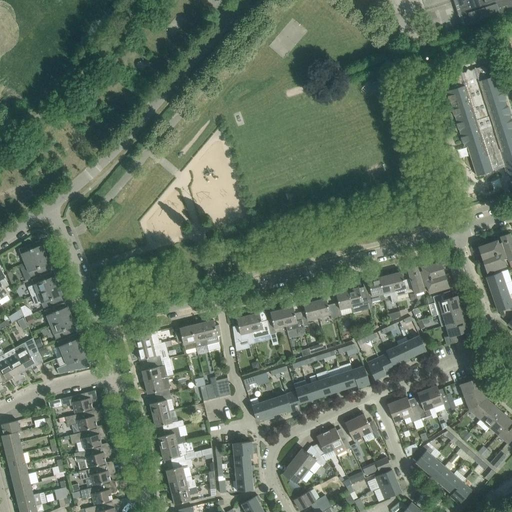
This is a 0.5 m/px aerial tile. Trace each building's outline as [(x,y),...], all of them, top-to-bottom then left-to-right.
[(462,26),(462,27),(471,24),(472,25),(500,16),(500,14),(504,13),(505,15),(511,12),(511,0),(456,0),(464,25),(462,26)] [(503,32),(503,33),(504,37),(511,34),(511,28),(505,30),(504,31),(503,32)] [(455,89),(447,91),(465,147),(469,146),(478,176),(490,172),(490,171),(504,167),(507,177),(511,175),(511,176),(511,175),(511,121),(497,75),(490,78),(486,68),(486,67),(485,67),(485,66),(484,66),(476,69),(475,68),(474,69),(462,73),(461,72),(460,74),(453,76),(452,77),(452,78),(451,78),(452,79),(455,89)] [(487,272),(497,269),(506,266),(503,258),(507,256),(509,261),(511,259),(511,239),(510,233),(500,237),(502,243),(499,244),(497,240),(484,245),(483,242),(476,245),(479,254),(481,253),(487,272)] [(19,249),(23,258),(24,262),(46,253),(43,248),(42,249),(39,241),(19,249)] [(46,253),(24,262),(30,277),(41,273),(50,269),(47,261),(48,260),(46,253)] [(417,266),(407,269),(410,279),(414,292),(415,293),(424,290),(423,286),(427,285),(430,293),(449,287),(443,268),(445,268),(442,259),(434,261),(435,263),(422,267),(423,271),(419,272),(417,266)] [(10,268),(5,270),(11,284),(12,286),(17,285),(10,268)] [(0,300),(9,295),(4,288),(9,285),(5,278),(5,277),(1,270),(0,270),(0,300)] [(28,287),(32,295),(58,284),(56,279),(54,280),(51,272),(42,275),(31,280),(34,285),(28,287)] [(402,272),(390,274),(396,296),(414,292),(410,279),(404,280),(402,272)] [(487,280),(490,288),(505,283),(501,272),(484,278),(485,280),(487,280)] [(396,296),(390,274),(379,277),(384,296),(390,295),(392,303),(397,301),(396,296)] [(369,286),(364,287),(366,293),(370,308),(371,308),(372,303),(380,301),(380,300),(385,299),(384,296),(379,277),(368,280),(369,286)] [(505,283),(490,288),(493,297),(491,298),(492,301),(509,295),(505,283)] [(58,284),(32,295),(36,305),(41,303),(43,308),(54,304),(63,300),(60,292),(61,291),(58,284)] [(359,287),(347,290),(351,306),(353,313),(370,308),(366,293),(360,294),(359,287)] [(338,302),(333,304),(337,318),(342,317),(340,309),(351,306),(347,290),(336,293),(338,302)] [(450,291),(432,297),(427,298),(429,305),(434,303),(438,315),(461,308),(458,297),(458,296),(452,298),(450,291)] [(511,303),(509,295),(492,301),(492,303),(495,302),(498,311),(500,311),(502,315),(511,307),(511,303)] [(326,298),(315,301),(319,317),(330,314),(331,319),(337,318),(333,304),(328,305),(326,298)] [(305,311),(300,312),(303,327),(309,325),(308,320),(319,317),(315,301),(303,304),(305,311)] [(44,311),(50,324),(71,315),(69,310),(67,311),(64,302),(44,311)] [(21,306),(24,316),(30,314),(28,304),(21,306)] [(293,306),(282,309),(286,326),(287,331),(297,329),(298,333),(305,331),(303,327),(300,312),(295,313),(293,306)] [(511,307),(502,315),(509,322),(508,323),(511,327),(511,307)] [(461,308),(438,315),(441,326),(445,325),(445,326),(465,320),(461,308)] [(272,319),(267,321),(270,335),(273,345),(278,344),(275,329),(286,326),(282,309),(270,312),(272,319)] [(400,311),(394,313),(388,314),(390,321),(401,316),(400,311)] [(259,312),(248,315),(254,339),(265,336),(270,335),(267,321),(262,322),(259,312)] [(71,315),(50,324),(56,339),(76,331),(72,323),(74,322),(71,315)] [(254,339),(248,315),(236,318),(238,325),(233,327),(237,341),(248,338),(249,344),(255,343),(254,339)] [(17,321),(22,330),(28,327),(23,318),(17,321)] [(214,320),(202,323),(207,345),(219,342),(217,336),(221,335),(219,325),(215,326),(214,320)] [(465,320),(445,326),(448,337),(444,338),(446,344),(464,339),(462,333),(468,331),(468,330),(465,320)] [(202,323),(191,325),(196,348),(207,345),(202,323)] [(396,323),(388,326),(390,330),(391,330),(393,336),(400,333),(396,323)] [(174,329),(177,339),(178,344),(183,343),(185,350),(196,348),(191,325),(174,329)] [(365,326),(357,329),(359,336),(367,332),(365,326)] [(150,333),(135,337),(134,337),(137,349),(165,342),(161,343),(161,340),(159,340),(157,331),(150,333)] [(57,342),(63,355),(84,346),(82,341),(80,341),(77,333),(57,342)] [(368,336),(361,339),(356,341),(359,346),(370,340),(368,336)] [(420,336),(409,341),(415,355),(423,351),(425,353),(427,352),(420,336)] [(23,343),(15,348),(17,353),(27,370),(32,367),(35,373),(39,371),(37,366),(43,362),(35,343),(33,338),(23,343)] [(40,338),(35,341),(38,348),(43,346),(40,338)] [(319,344),(308,347),(309,348),(311,354),(327,348),(324,339),(318,341),(319,344)] [(409,341),(398,346),(405,362),(408,361),(407,359),(415,355),(409,341)] [(165,342),(137,349),(140,360),(147,358),(148,364),(162,361),(162,360),(169,359),(166,348),(165,342)] [(355,344),(345,347),(348,355),(352,354),(352,353),(358,351),(355,344)] [(38,349),(41,355),(48,352),(45,346),(38,349)] [(66,364),(56,368),(59,374),(90,367),(85,354),(87,353),(84,346),(63,355),(66,364)] [(398,346),(388,350),(395,364),(402,361),(403,363),(405,362),(398,346)] [(15,348),(5,353),(21,381),(22,382),(26,379),(24,376),(22,375),(21,375),(20,374),(27,370),(17,353),(15,348)] [(309,348),(301,351),(303,356),(311,354),(309,348)] [(388,354),(379,358),(387,374),(390,372),(388,367),(395,364),(388,350),(386,351),(388,354)] [(334,351),(323,354),(324,359),(325,362),(336,358),(335,356),(334,351)] [(21,381),(5,353),(0,356),(0,366),(8,380),(11,379),(15,386),(22,382),(21,381)] [(367,363),(371,370),(375,380),(387,374),(379,358),(367,363)] [(142,371),(145,382),(168,377),(165,365),(163,365),(162,361),(148,364),(149,369),(142,371)] [(251,364),(253,370),(260,368),(258,361),(251,364)] [(364,366),(353,370),(358,387),(370,383),(364,366)] [(353,370),(342,374),(346,388),(355,385),(356,388),(358,387),(353,370)] [(256,380),(258,386),(269,382),(266,372),(262,374),(255,376),(256,380)] [(342,374),(330,377),(335,394),(338,394),(337,391),(346,388),(342,374)] [(216,383),(215,376),(210,377),(212,384),(205,385),(209,400),(220,397),(216,383)] [(256,380),(255,376),(243,380),(245,386),(246,389),(258,386),(256,380)] [(168,377),(145,382),(148,393),(155,392),(156,397),(170,394),(169,388),(170,388),(168,377)] [(330,377),(319,381),(324,395),(332,393),(333,395),(335,394),(330,377)] [(216,383),(220,397),(231,394),(227,378),(216,380),(216,383)] [(479,378),(460,385),(464,396),(483,389),(478,378),(479,378)] [(319,381),(307,385),(313,402),(315,401),(314,398),(324,395),(319,381)] [(200,387),(204,401),(209,400),(205,385),(200,387)] [(307,385),(296,389),(301,403),(309,400),(310,403),(313,402),(307,385)] [(437,385),(427,389),(434,407),(443,403),(446,409),(451,407),(449,402),(448,398),(442,400),(437,385)] [(422,406),(417,408),(421,419),(431,415),(429,409),(434,407),(427,389),(417,393),(422,406)] [(483,389),(464,396),(469,410),(487,398),(486,397),(486,398),(483,389)] [(94,391),(61,399),(63,408),(73,405),(75,413),(83,411),(93,408),(91,402),(96,401),(98,399),(95,397),(94,391)] [(295,405),(301,403),(297,391),(296,391),(286,394),(291,412),(297,410),(295,405)] [(150,404),(153,416),(170,412),(169,411),(174,410),(170,394),(156,397),(157,402),(150,404)] [(286,394),(274,398),(279,413),(288,410),(289,412),(291,412),(286,394)] [(407,397),(397,400),(404,418),(410,416),(412,422),(421,419),(417,408),(412,410),(407,397)] [(274,398),(263,402),(269,419),(272,418),(271,415),(279,413),(274,398)] [(487,398),(469,410),(480,419),(493,404),(486,398),(487,398)] [(397,400),(387,404),(394,422),(404,418),(397,400)] [(263,402),(252,405),(257,420),(266,417),(266,420),(269,419),(263,402)] [(484,423),(481,427),(486,431),(489,427),(502,412),(493,404),(480,419),(481,419),(484,423)] [(65,417),(59,418),(60,421),(66,420),(67,426),(72,425),(74,432),(97,427),(96,420),(101,419),(102,417),(100,415),(98,409),(93,410),(65,417)] [(170,412),(153,416),(156,427),(163,425),(164,430),(178,427),(184,425),(183,420),(172,423),(170,412)] [(502,412),(489,427),(498,435),(511,420),(502,412)] [(364,414),(354,418),(362,436),(365,441),(374,437),(372,433),(372,431),(364,414)] [(36,426),(46,424),(45,419),(44,418),(34,420),(36,426)] [(362,436),(354,418),(345,423),(353,440),(362,436)] [(2,424),(4,435),(18,432),(17,431),(20,430),(17,420),(2,424)] [(511,420),(498,435),(508,443),(511,438),(511,420)] [(103,427),(70,435),(64,437),(65,441),(71,439),(72,444),(82,441),(84,449),(102,445),(100,438),(105,437),(107,435),(104,434),(103,427)] [(158,437),(161,449),(184,443),(183,443),(185,442),(184,436),(181,436),(178,427),(164,430),(165,435),(158,437)] [(335,427),(326,432),(334,449),(337,455),(346,450),(351,448),(350,446),(346,437),(341,440),(335,427)] [(460,436),(463,439),(469,433),(466,430),(460,436)] [(4,444),(5,446),(20,442),(20,440),(18,432),(4,435),(2,435),(4,444)] [(320,443),(313,446),(321,456),(334,449),(326,432),(316,436),(320,443)] [(451,440),(454,437),(448,432),(445,435),(451,440)] [(469,433),(463,439),(467,442),(472,436),(469,433)] [(454,443),(460,448),(463,445),(457,440),(454,443)] [(251,441),(233,443),(234,455),(252,453),(251,441)] [(20,442),(5,446),(7,457),(23,453),(20,442)] [(184,443),(161,449),(164,460),(171,458),(172,464),(191,459),(195,458),(193,450),(186,452),(184,443)] [(350,446),(351,448),(356,458),(362,455),(356,443),(350,446)] [(416,444),(404,448),(407,456),(411,455),(418,448),(416,444)] [(423,446),(419,451),(423,454),(414,464),(416,466),(418,464),(425,470),(440,453),(435,448),(433,450),(426,444),(423,446)] [(76,462),(78,462),(80,469),(97,465),(106,463),(105,457),(110,455),(111,453),(109,452),(107,445),(74,453),(76,462)] [(302,448),(294,458),(309,470),(316,460),(323,466),(326,462),(321,456),(313,446),(311,445),(306,452),(302,448)] [(463,445),(460,448),(466,453),(469,450),(463,445)] [(487,449),(483,446),(478,452),(481,455),(487,449)] [(211,448),(201,450),(203,456),(212,454),(211,448)] [(487,449),(481,455),(485,458),(490,452),(487,449)] [(507,457),(501,451),(490,463),(497,469),(507,457)] [(23,453),(7,457),(9,463),(10,467),(25,463),(24,459),(23,453)] [(253,456),(252,453),(234,455),(229,456),(230,468),(235,467),(253,465),(251,465),(250,456),(253,456)] [(440,453),(425,470),(432,476),(430,478),(432,480),(444,466),(435,459),(440,453)] [(478,464),(481,460),(475,455),(472,459),(478,464)] [(386,457),(377,461),(374,462),(379,473),(391,467),(386,457)] [(288,468),(283,474),(290,480),(296,484),(297,483),(300,478),(301,479),(309,470),(294,458),(287,467),(288,468)] [(166,470),(169,482),(191,477),(189,467),(192,466),(191,459),(172,464),(173,469),(166,470)] [(487,465),(481,460),(478,464),(484,469),(487,465)] [(25,463),(10,467),(12,477),(28,473),(25,463)] [(93,485),(101,483),(111,481),(109,475),(114,473),(116,471),(113,470),(111,463),(102,466),(79,471),(81,480),(91,478),(93,485)] [(253,465),(235,467),(237,479),(255,477),(252,477),(251,468),(254,468),(253,465)] [(444,466),(432,480),(434,482),(436,480),(443,486),(453,474),(444,466)] [(488,466),(481,474),(488,480),(495,472),(488,466)] [(375,476),(380,488),(397,481),(392,469),(375,476)] [(355,474),(358,481),(364,478),(361,471),(355,474)] [(28,473),(12,477),(13,482),(15,488),(31,484),(29,478),(28,473)] [(453,474),(443,486),(450,492),(448,494),(450,496),(462,482),(453,474)] [(354,475),(348,477),(351,483),(357,481),(354,475)] [(339,478),(347,487),(350,485),(351,484),(348,479),(345,480),(341,476),(339,478)] [(191,477),(169,482),(172,493),(196,487),(194,479),(192,480),(191,477)] [(255,477),(237,479),(238,491),(253,490),(252,480),(255,480),(255,477)] [(397,481),(380,488),(385,499),(401,492),(397,481)] [(113,482),(80,490),(82,499),(93,497),(95,504),(102,502),(112,500),(111,494),(116,492),(117,490),(115,489),(113,482)] [(462,482),(450,496),(459,504),(471,490),(462,482)] [(31,484),(15,488),(17,499),(33,495),(33,494),(31,484)] [(196,487),(172,493),(174,504),(191,500),(189,495),(198,493),(196,487)] [(316,501),(310,490),(294,499),(300,510),(310,504),(313,510),(328,501),(325,496),(316,501)] [(17,499),(20,509),(36,505),(42,504),(39,493),(33,494),(33,495),(17,499)] [(258,495),(242,504),(246,511),(252,511),(261,507),(257,499),(259,498),(258,495)] [(358,498),(354,500),(355,501),(361,511),(366,508),(360,499),(359,497),(358,498)] [(115,511),(120,510),(122,508),(119,507),(118,500),(113,501),(85,508),(85,511),(115,511)] [(331,511),(329,508),(331,506),(328,501),(313,510),(314,511),(331,511)] [(411,502),(407,507),(403,511),(418,511),(420,510),(411,502)]
